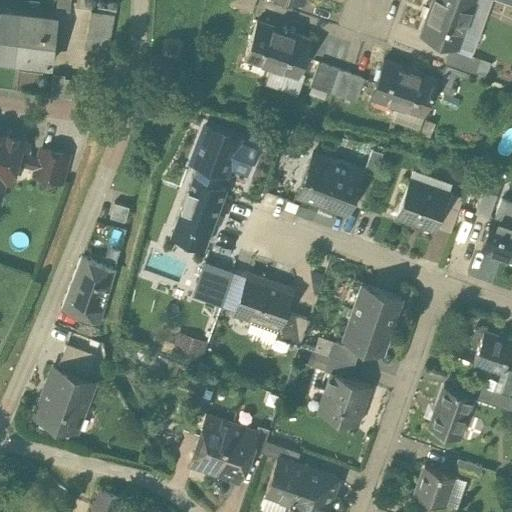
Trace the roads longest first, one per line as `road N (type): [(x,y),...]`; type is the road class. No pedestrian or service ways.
road 1 (residential): [(126,118),(0,431)]
road 2 (residential): [(445,279),(359,511)]
road 3 (residential): [(194,511),(135,476),(0,442)]
road 4 (residential): [(445,279),(280,217)]
road 5 (residential): [(0,97),(126,118)]
